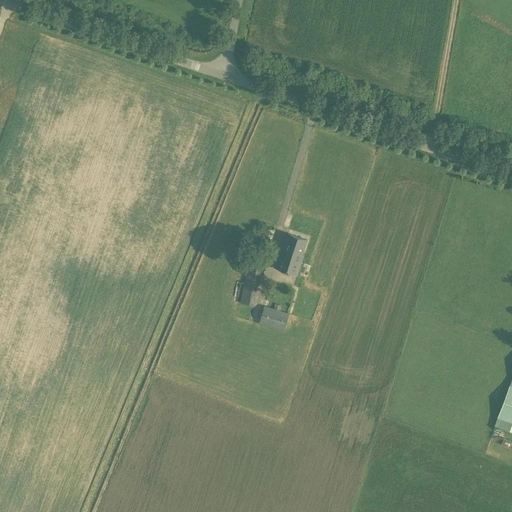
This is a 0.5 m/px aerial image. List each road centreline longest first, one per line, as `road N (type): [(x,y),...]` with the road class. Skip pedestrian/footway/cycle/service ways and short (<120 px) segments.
road 1 (unclassified): [(511,176),(223,75)]
road 2 (unclassified): [(223,75),(1,0)]
